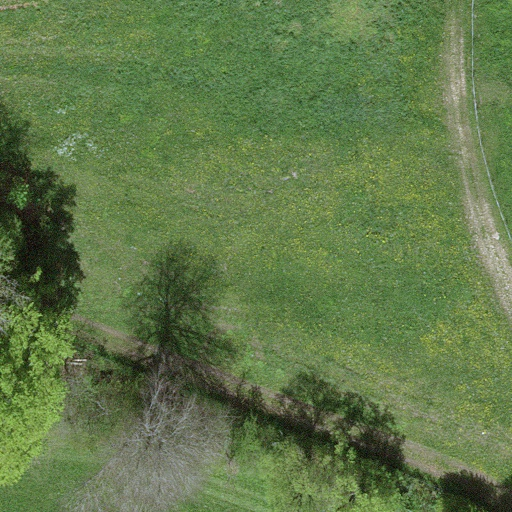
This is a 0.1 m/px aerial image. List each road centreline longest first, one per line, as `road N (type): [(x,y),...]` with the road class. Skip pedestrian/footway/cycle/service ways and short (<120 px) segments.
road 1 (track): [(0,301),(409,449),(511,504)]
road 2 (track): [(461,0),(469,153),(511,277)]
